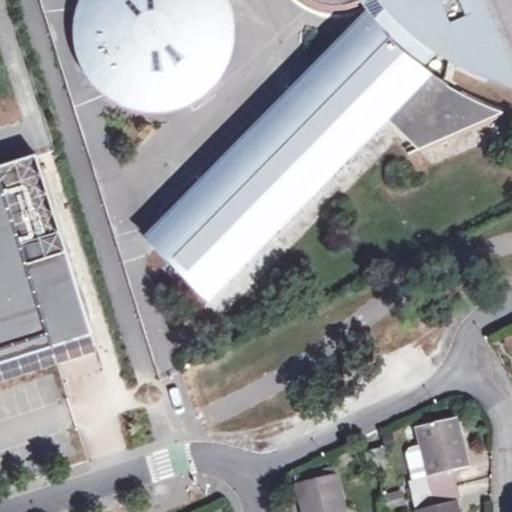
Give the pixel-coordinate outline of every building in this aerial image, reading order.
[(213,92),(221,84),(226,76),(232,65),(235,56),(237,45),(238,35),(237,24),(235,13),(233,4),(230,0),(85,0),(83,7),(81,15),(79,24),(78,35),(79,43),(80,51),(83,60),(88,71),(95,81),(102,90),(111,97),(118,102),(126,107),(134,109),(144,112),(153,113),(164,113),(176,111),(188,108),(198,103),(205,98),(213,92)] [(363,0),(372,13),(378,22),(160,244),(217,299),(392,121),(422,150),(509,113),(482,102),(453,87),(453,85),(449,83),(454,57),(468,65),(483,71),(498,76),(511,79),(511,78),(511,76),(511,74),(511,72),(496,35),(494,36),(492,32),(494,31),(480,0),(363,0)] [(152,236),(160,244),(378,22),(372,13),(152,236)] [(0,177),(3,186),(0,186),(0,374),(98,344),(39,155),(0,167),(0,177)] [(411,511),(452,511),(450,504),(458,503),(449,469),(467,464),(455,414),(414,425),(426,474),(404,479),(411,511)] [(382,444),(364,449),(370,471),(388,466),(382,444)] [(342,511),(334,472),(295,481),(301,511),(342,511)] [(390,511),(408,503),(401,489),(383,497),(390,511)]
